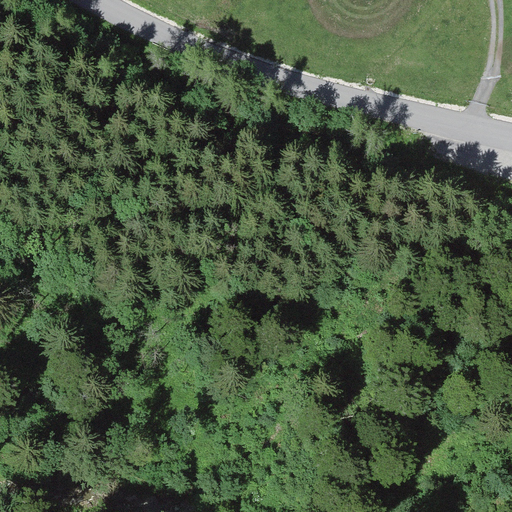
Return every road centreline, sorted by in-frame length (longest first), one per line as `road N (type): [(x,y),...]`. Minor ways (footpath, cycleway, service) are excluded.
road 1 (tertiary): [(95,0),(285,81),(511,134)]
road 2 (track): [(469,124),(495,62),(492,0)]
